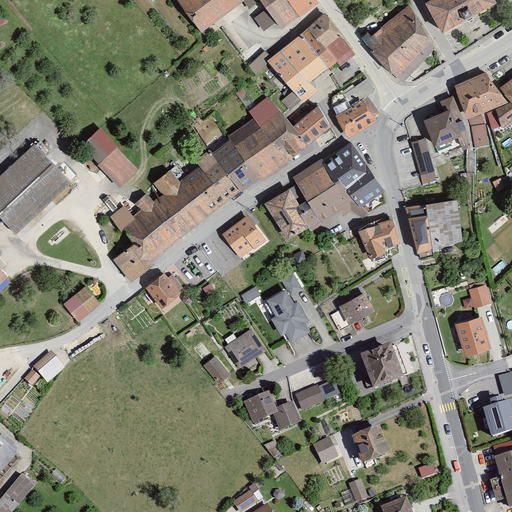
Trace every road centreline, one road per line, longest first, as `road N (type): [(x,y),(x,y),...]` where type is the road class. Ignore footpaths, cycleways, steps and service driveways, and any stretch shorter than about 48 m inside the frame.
road 1 (residential): [(386,137),(346,139),(239,204),(96,316)]
road 2 (residential): [(230,396),(428,317)]
road 3 (tertiary): [(428,317),(386,137)]
road 4 (tertiary): [(477,511),(444,381)]
road 5 (tertiary): [(511,34),(401,106)]
road 6 (residential): [(401,106),(325,0)]
